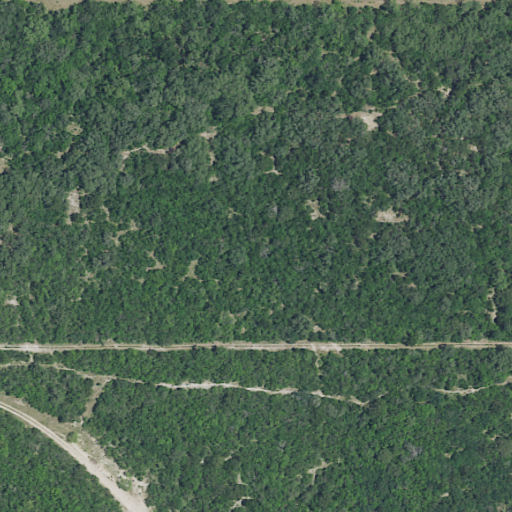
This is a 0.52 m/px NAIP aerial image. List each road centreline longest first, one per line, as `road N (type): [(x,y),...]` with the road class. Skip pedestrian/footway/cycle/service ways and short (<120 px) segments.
road 1 (track): [(511,128),(198,158),(0,207)]
road 2 (track): [(0,398),(188,379),(511,401)]
road 3 (track): [(32,398),(160,511)]
